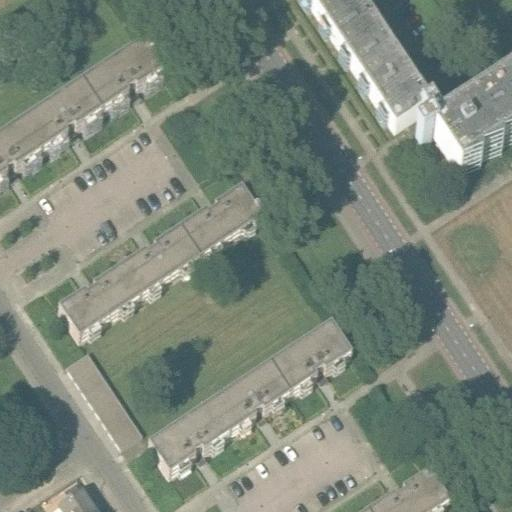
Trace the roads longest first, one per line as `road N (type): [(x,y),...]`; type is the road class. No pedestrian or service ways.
road 1 (tertiary): [(511,425),(228,0)]
road 2 (residential): [(87,438),(0,306)]
